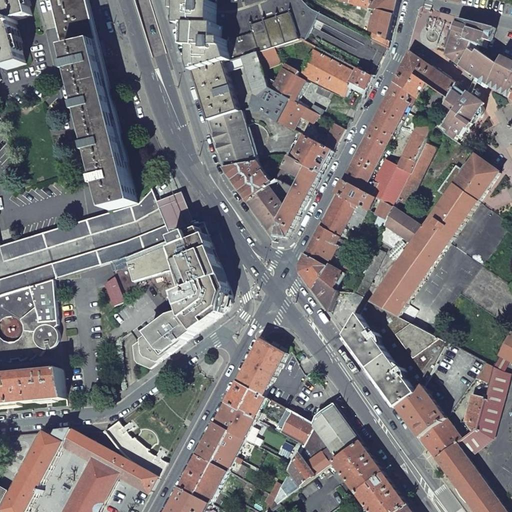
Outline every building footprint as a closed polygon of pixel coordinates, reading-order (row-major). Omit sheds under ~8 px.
[(27,0),(3,0),(0,1),(0,25),(17,21),(33,16),(27,0)] [(87,0),(57,0),(59,9),(58,9),(68,50),(98,42),(87,0)] [(177,0),(178,2),(178,11),(183,11),(183,27),(190,27),(189,49),(195,49),(194,64),(197,73),(227,64),(233,62),(229,49),(229,41),(221,41),(222,27),(216,27),(216,0),(177,0)] [(216,0),(216,27),(222,27),(221,41),(229,41),(254,33),(252,26),(292,14),(301,41),(303,40),(306,42),(314,27),(317,21),(322,13),(311,8),(303,0),(216,0)] [(336,0),(378,13),(379,11),(397,16),(400,0),(336,0)] [(379,11),(378,13),(377,18),(375,17),(373,24),(375,26),(374,33),(391,42),(392,36),(397,16),(379,11)] [(292,14),(252,26),(254,33),(229,41),(229,49),(233,62),(244,59),(259,54),(279,48),(301,41),(292,14)] [(486,48),(492,33),(494,28),(460,19),(459,23),(455,36),(481,46),(486,48)] [(17,21),(0,25),(0,52),(2,51),(7,70),(28,64),(17,25),(18,25),(17,21)] [(317,21),(314,27),(319,30),(322,23),(317,21)] [(391,42),(374,33),(371,39),(389,48),(391,42)] [(498,73),(477,58),(479,55),(477,54),(481,46),(455,36),(451,49),(448,57),(477,77),(485,82),(505,94),(511,98),(511,60),(505,57),(501,66),(498,73)] [(98,42),(68,50),(109,212),(140,204),(124,140),(125,140),(116,106),(114,106),(98,42)] [(259,54),(267,77),(285,68),(279,48),(259,54)] [(357,73),(314,51),(303,74),(302,75),(347,97),(354,84),(352,83),(357,73)] [(501,66),(482,53),(481,52),(479,55),(477,58),(498,73),(501,66)] [(431,66),(412,53),(410,56),(396,83),(408,91),(418,77),(432,86),(450,99),(457,87),(458,84),(443,74),(431,66)] [(253,109),(280,123),(291,100),(271,89),(267,78),(267,77),(259,54),(244,59),(255,96),(253,109)] [(277,84),(267,78),(271,89),(291,100),(296,103),(307,82),(298,77),(301,73),(303,74),(305,69),(289,61),(277,84)] [(227,64),(197,73),(206,100),(212,122),(242,112),(227,64)] [(375,78),(359,70),(357,73),(352,83),(354,84),(367,91),(375,78)] [(432,86),(418,77),(408,91),(417,97),(423,102),(432,86)] [(408,91),(396,83),(384,108),(371,132),(358,157),(345,181),(365,192),(369,183),(404,116),(406,117),(417,97),(408,91)] [(331,93),(320,87),(316,93),(328,98),(331,93)] [(463,139),(479,116),(482,118),(483,116),(483,115),(484,114),(484,113),(484,109),(484,108),(483,107),(483,106),(482,106),(466,94),(461,91),(457,87),(450,99),(447,106),(454,111),(457,112),(459,109),(462,110),(456,119),(450,116),(444,111),(437,127),(457,141),(460,137),(463,139)] [(296,103),(291,100),(280,123),(295,131),(301,120),(317,128),(322,117),(296,103)] [(444,111),(450,116),(454,111),(447,106),(444,111)] [(242,112),(212,122),(220,148),(227,169),(260,163),(244,112),(242,112)] [(436,128),(423,122),(401,168),(400,168),(413,174),(428,144),(436,128)] [(335,152),(347,130),(335,124),(329,136),(331,137),(326,147),(335,152)] [(335,152),(307,137),(303,145),(295,141),(292,147),(300,151),(295,160),(309,167),(323,175),(326,169),(335,152)] [(409,206),(438,149),(428,144),(413,174),(400,201),(409,206)] [(295,160),(300,151),(292,147),(286,159),(292,158),(295,160)] [(410,306),(502,173),(490,165),(478,156),(466,173),(457,167),(440,191),(449,198),(427,229),(416,245),(408,256),(403,263),(391,279),(383,290),(374,303),(413,324),(419,311),(410,306)] [(295,160),(292,158),(286,170),(303,179),(309,167),(295,160)] [(401,168),(390,162),(379,184),(369,183),(365,192),(378,199),(384,202),(396,209),(400,201),(413,174),(400,168),(401,168)] [(260,163),(227,169),(241,188),(251,203),(273,186),(275,185),(260,163)] [(289,207),(273,186),(251,203),(264,220),(277,238),(289,239),(307,205),(323,175),(309,167),(303,179),(298,189),(289,207)] [(281,180),(298,189),(303,179),(286,170),(281,180)] [(298,189),(281,180),(280,181),(275,185),(273,186),(289,207),(298,189)] [(365,192),(345,181),(344,184),(338,194),(357,205),(369,211),(372,212),(378,199),(365,192)] [(1,247),(5,262),(137,222),(160,210),(161,209),(159,202),(154,190),(140,204),(1,247)] [(184,192),(159,202),(161,209),(162,210),(167,225),(167,226),(169,230),(175,229),(196,225),(184,192)] [(357,205),(338,194),(322,226),(341,238),(348,223),(357,205)] [(396,209),(384,202),(377,215),(390,222),(396,209)] [(360,229),(369,211),(357,205),(348,223),(360,229)] [(427,229),(396,209),(390,222),(388,226),(412,242),(416,245),(427,229)] [(196,225),(169,230),(173,239),(206,226),(205,224),(196,225)] [(0,280),(0,296),(55,280),(128,258),(173,239),(169,230),(167,226),(127,242),(0,280)] [(173,239),(128,258),(135,282),(173,271),(219,258),(213,242),(206,226),(173,239)] [(341,238),(322,226),(308,253),(306,256),(319,262),(322,257),(329,243),(337,246),(340,240),(341,238)] [(388,226),(382,239),(390,246),(395,249),(389,256),(393,260),(396,258),(403,263),(408,256),(404,250),(412,242),(388,226)] [(362,250),(340,240),(337,246),(329,243),(322,257),(333,263),(337,256),(343,259),(339,267),(345,270),(346,268),(352,270),(362,250)] [(365,298),(387,253),(378,248),(377,248),(355,293),(365,298)] [(319,262),(306,256),(301,266),(302,272),(314,289),(329,267),(319,262)] [(225,273),(219,258),(173,271),(181,298),(229,283),(225,273)] [(343,276),(329,267),(314,289),(322,301),(331,313),(341,292),(337,289),(343,276)] [(383,278),(380,283),(381,288),(383,290),(391,279),(388,277),(383,278)] [(26,326),(26,328),(26,331),(25,336),(24,338),(22,340),(18,343),(15,344),(12,344),(11,344),(7,344),(5,343),(2,341),(1,339),(0,338),(0,360),(3,362),(10,363),(12,363),(12,360),(20,359),(21,362),(29,358),(31,360),(35,358),(38,355),(41,357),(44,354),(46,350),(49,351),(53,351),(55,350),(57,349),(59,347),(60,345),(61,341),(61,337),(61,334),(60,332),(57,329),(60,326),(55,280),(0,296),(0,321),(1,321),(3,318),(7,317),(10,316),(13,316),(17,316),(19,318),(22,320),(24,323),(26,326)] [(229,283),(181,298),(186,313),(187,318),(199,334),(221,318),(230,311),(232,308),(233,306),(234,304),(234,299),(233,294),(229,283)] [(131,333),(138,343),(167,321),(145,291),(111,316),(126,336),(127,337),(131,333)] [(167,321),(138,343),(134,347),(135,359),(138,363),(151,370),(160,363),(183,346),(199,334),(187,318),(186,313),(173,317),(167,321)] [(362,315),(349,337),(358,350),(375,373),(388,391),(401,409),(421,395),(362,315)] [(420,319),(416,325),(427,331),(430,325),(420,319)] [(399,336),(415,358),(442,339),(438,337),(430,333),(427,331),(416,325),(414,325),(399,336)] [(430,333),(438,337),(441,331),(434,326),(430,333)] [(511,338),(502,358),(511,362),(511,338)] [(276,347),(264,340),(252,362),(240,384),(266,398),(270,389),(289,355),(283,351),(276,347)] [(286,345),(283,349),(289,353),(291,351),(292,348),(286,345)] [(506,373),(511,362),(502,358),(497,369),(492,385),(488,399),(479,430),(471,436),(465,441),(460,444),(471,459),(495,441),(511,379),(511,375),(509,374),(506,373)] [(488,364),(478,377),(492,385),(497,369),(488,364)] [(64,371),(29,374),(32,404),(38,403),(40,404),(50,403),(59,402),(60,401),(67,400),(64,371)] [(0,409),(11,409),(24,407),(26,404),(32,404),(29,374),(0,376),(0,409)] [(266,398),(240,384),(229,405),(258,420),(269,400),(266,398)] [(421,395),(401,409),(412,424),(422,438),(450,419),(426,387),(421,395)] [(475,396),(467,422),(470,423),(469,426),(471,429),(468,432),(471,436),(479,430),(488,399),(475,396)] [(258,420),(229,405),(227,409),(218,425),(247,440),(258,420)] [(365,442),(338,405),(329,411),(320,419),(316,426),(340,460),(365,442)] [(305,446),(316,426),(301,417),(288,410),(276,431),(305,446)] [(450,419),(422,438),(427,445),(438,460),(460,444),(465,441),(450,419)] [(247,440),(218,425),(209,441),(201,457),(229,473),(247,440)] [(340,460),(316,426),(305,446),(301,453),(318,476),(336,463),(340,460)] [(48,433),(15,494),(0,486),(0,509),(5,511),(31,511),(66,448),(95,463),(68,511),(103,511),(121,478),(152,495),(162,478),(132,462),(103,446),(84,436),(74,430),(60,432),(57,437),(48,433)] [(376,458),(365,442),(340,460),(336,463),(359,495),(387,474),(376,458)] [(510,511),(471,459),(460,444),(438,460),(475,511),(510,511)] [(293,455),(280,448),(276,456),(294,466),(298,459),(292,457),(293,455)] [(318,476),(301,453),(298,459),(294,466),(291,471),(303,487),(318,476)] [(229,473),(201,457),(192,473),(183,490),(212,505),(229,473)] [(303,487),(291,471),(284,485),(277,498),(272,507),(270,511),(303,487)] [(400,511),(409,506),(387,474),(359,495),(371,511),(400,511)] [(273,490),(270,495),(277,498),(284,485),(281,484),(276,491),(273,490)] [(208,511),(212,505),(183,490),(175,504),(170,511),(208,511)] [(277,498),(270,495),(266,503),(272,507),(277,498)]
